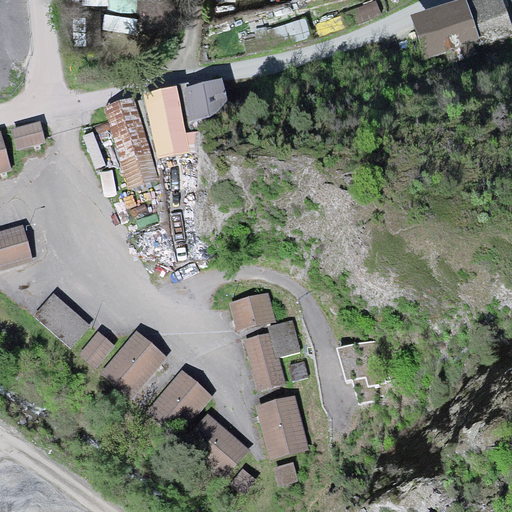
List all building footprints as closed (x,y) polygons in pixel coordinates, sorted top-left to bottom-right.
[(139,9),(139,0),(89,0),(89,7),(139,9)] [(511,11),(508,0),(462,0),(412,17),(429,65),(511,37),(511,11)] [(226,80),(188,83),(190,113),(228,110),(226,80)] [(156,161),(197,153),(200,130),(186,133),(177,87),(143,94),(156,161)] [(106,104),(129,186),(159,177),(137,96),(106,104)] [(42,123),(10,130),(15,152),(47,145),(42,123)] [(2,132),(0,132),(0,176),(13,173),(2,132)] [(0,270),(32,261),(23,228),(0,234),(0,270)] [(269,292),(232,302),(240,331),(277,321),(269,292)] [(93,325),(54,294),(35,317),(74,349),(93,325)] [(275,336),(245,345),(261,394),(293,383),(284,358),(310,352),(300,320),(273,328),(275,336)] [(117,345),(99,331),(79,356),(97,369),(117,345)] [(169,357),(136,331),(101,374),(132,400),(169,357)] [(181,371),(146,412),(174,437),(208,395),(181,371)] [(295,398),(257,408),(274,471),(312,461),(295,398)] [(195,417),(175,443),(224,485),(244,459),(195,417)] [(240,474),(230,489),(245,500),(254,485),(240,474)]
